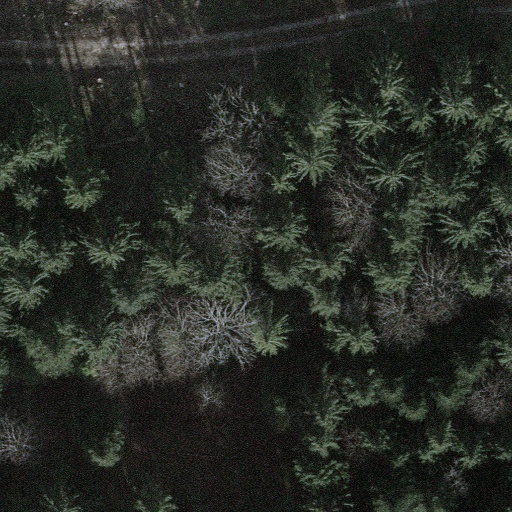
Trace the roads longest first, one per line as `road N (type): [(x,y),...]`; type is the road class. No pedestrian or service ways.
road 1 (track): [(511,273),(446,303),(0,392)]
road 2 (track): [(511,7),(331,33),(0,37)]
